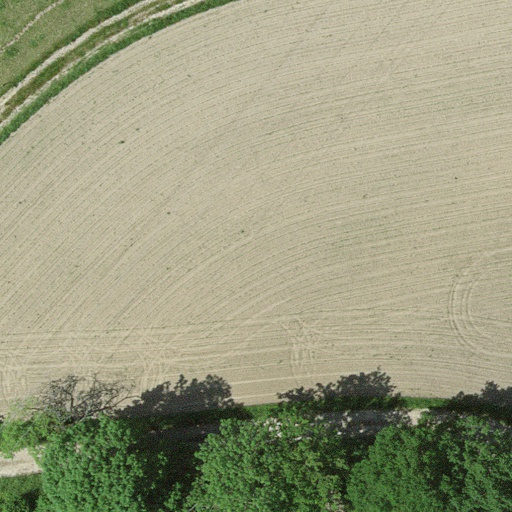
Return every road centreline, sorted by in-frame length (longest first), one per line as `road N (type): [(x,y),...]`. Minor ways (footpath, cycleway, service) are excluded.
road 1 (track): [(0,462),(237,422),(446,423),(511,445)]
road 2 (track): [(0,117),(75,41),(151,0)]
